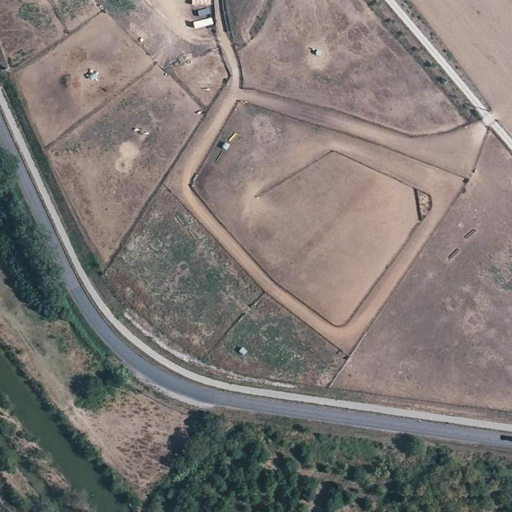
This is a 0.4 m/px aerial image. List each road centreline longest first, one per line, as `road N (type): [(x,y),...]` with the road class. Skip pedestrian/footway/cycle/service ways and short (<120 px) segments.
road 1 (tertiary): [(0,119),(80,295),(152,374),(189,391),(511,439)]
road 2 (unclassified): [(511,144),(390,0)]
road 3 (unknown): [(266,0),(248,29),(222,39),(194,30),(159,0)]
